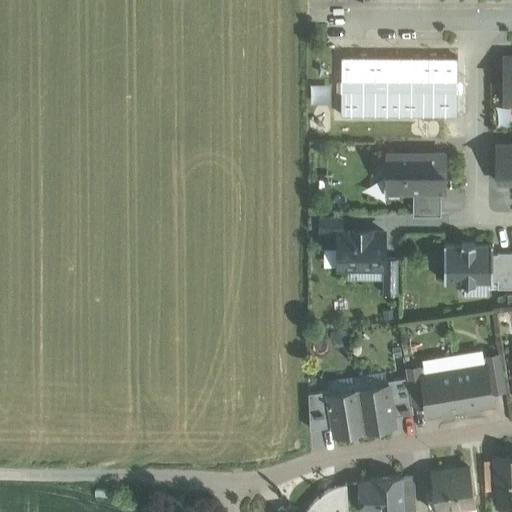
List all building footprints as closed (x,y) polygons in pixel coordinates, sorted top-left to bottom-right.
[(511,103),(497,104),(497,122),(511,121),(511,103)] [(497,183),(511,182),(511,144),(496,145),(497,183)] [(441,190),(445,190),(445,153),(387,153),(387,190),(413,190),(441,190)] [(441,215),(441,190),(413,190),(413,215),(441,215)] [(343,215),(318,215),(318,232),(338,232),(338,231),(342,231),(343,215)] [(369,227),(352,227),(352,231),(342,231),(338,231),(338,232),(337,265),(383,266),(384,265),(384,257),(384,231),(369,231),(369,227)] [(475,244),(475,242),(461,242),(461,243),(444,243),(444,281),(461,281),(461,283),(475,283),(475,281),(492,281),(492,279),(492,253),(492,244),(475,244)] [(511,251),(497,252),(497,253),(492,253),(492,279),(497,279),(497,288),(511,287),(511,251)] [(398,257),(384,257),(384,265),(383,266),(383,293),(398,293),(398,257)] [(500,353),(483,356),(485,365),(486,365),(490,391),(506,389),(500,353)] [(422,365),(406,368),(407,376),(411,403),(426,400),(422,376),(424,375),(422,365)] [(485,365),(454,371),(460,406),(466,405),(467,411),(478,409),(477,403),(492,401),(490,391),(486,365),(485,365)] [(424,375),(422,376),(426,400),(428,411),(441,409),(442,415),(453,414),(452,407),(460,406),(454,371),(424,375)] [(407,376),(386,380),(387,384),(388,384),(393,415),(413,412),(411,403),(407,376)] [(387,384),(358,389),(364,428),(394,423),(393,415),(388,384),(387,384)] [(329,389),(308,392),(310,429),(334,425),(329,393),(330,393),(329,389)] [(330,393),(329,393),(334,425),(335,433),(364,428),(358,389),(330,393)] [(511,455),(495,457),(497,499),(510,498),(511,500),(511,455)] [(455,467),(430,470),(433,489),(427,490),(429,509),(453,506),(475,503),(470,469),(456,471),(455,467)] [(402,475),(370,477),(370,479),(358,479),(360,511),(371,511),(403,511),(402,477),(402,475)] [(415,511),(414,476),(402,477),(403,511),(415,511)] [(347,511),(346,483),(337,485),(326,490),(335,500),(335,511),(347,511)] [(326,490),(319,495),(314,500),(310,505),(307,510),(305,511),(335,511),(335,500),(326,490)] [(476,511),(475,503),(453,506),(453,511),(476,511)]
